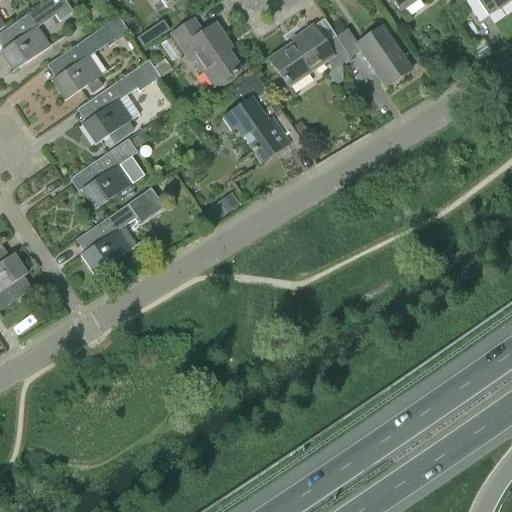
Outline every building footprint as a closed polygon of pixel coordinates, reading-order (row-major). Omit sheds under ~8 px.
[(59,24),(72,14),(62,0),(49,0),(0,34),(0,42),(5,50),(0,52),(0,55),(13,74),(49,49),(36,30),(54,17),(59,24)] [(104,0),(106,2),(109,0),(159,0),(166,10),(167,11),(182,0),(104,0)] [(466,0),(390,0),(399,13),(418,0),(453,0),(458,7),(466,0)] [(511,0),(476,0),(488,17),(498,11),(511,1),(511,0)] [(455,5),(447,11),(454,22),(460,18),(460,12),(455,5)] [(96,33),(57,60),(46,68),(54,80),(50,83),(64,103),(100,78),(87,59),(106,46),(107,48),(127,34),(117,18),(96,33)] [(226,44),(214,26),(201,35),(191,20),(170,35),(190,64),(194,61),(213,89),(239,71),(222,47),(226,44)] [(347,62),(332,40),(324,46),(311,28),(298,37),(300,40),(268,62),(287,90),(327,62),(333,71),(347,62)] [(346,30),(332,40),(347,62),(360,53),(385,89),(410,72),(381,28),(356,45),(346,30)] [(150,43),(143,33),(136,39),(142,48),(150,43)] [(87,104),(94,114),(96,116),(80,127),(94,147),(131,122),(118,103),(135,91),(138,94),(159,80),(147,63),(87,104)] [(260,165),(286,147),(291,153),(302,145),(255,77),(235,90),(245,105),(222,120),(230,133),(235,129),(260,165)] [(102,86),(98,80),(97,80),(87,87),(91,94),(102,86)] [(293,127),(300,138),(307,133),(299,122),(293,127)] [(136,155),(133,150),(148,139),(143,132),(127,142),(127,141),(75,177),(84,189),(80,192),(94,212),(130,187),(117,168),(136,155)] [(162,182),(149,191),(86,234),(95,246),(79,257),(93,277),(129,252),(116,233),(147,212),(149,215),(161,207),(157,203),(170,194),(162,182)] [(116,197),(121,205),(134,196),(129,188),(116,197)] [(201,215),(209,226),(238,206),(230,194),(201,215)] [(0,311),(31,291),(23,279),(26,276),(12,256),(0,263),(0,311)]
